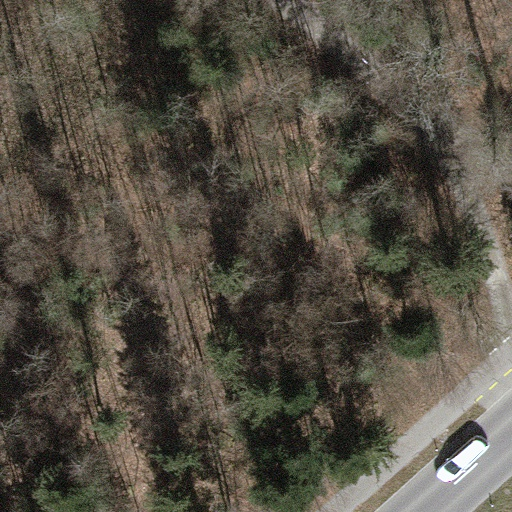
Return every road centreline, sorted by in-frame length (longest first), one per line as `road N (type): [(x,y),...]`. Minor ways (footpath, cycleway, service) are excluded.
road 1 (track): [(285,0),(430,115),(511,153)]
road 2 (track): [(430,115),(511,338)]
